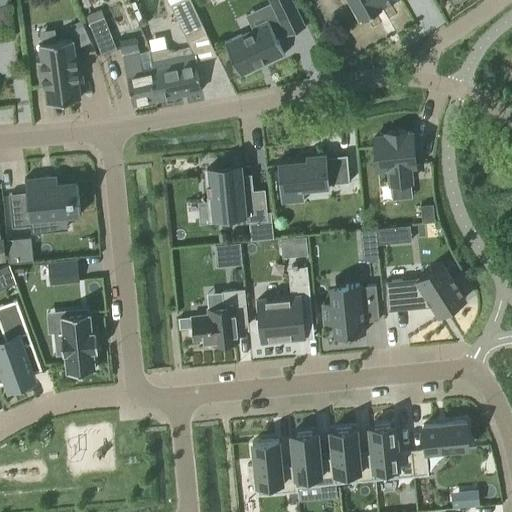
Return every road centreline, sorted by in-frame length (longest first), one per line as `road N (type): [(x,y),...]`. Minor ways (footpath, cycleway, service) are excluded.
road 1 (residential): [(511,459),(486,389),(462,371),(177,399)]
road 2 (unclassified): [(421,78),(355,74),(112,129)]
road 3 (residential): [(133,400),(112,129)]
road 4 (residential): [(0,427),(54,406),(133,400)]
